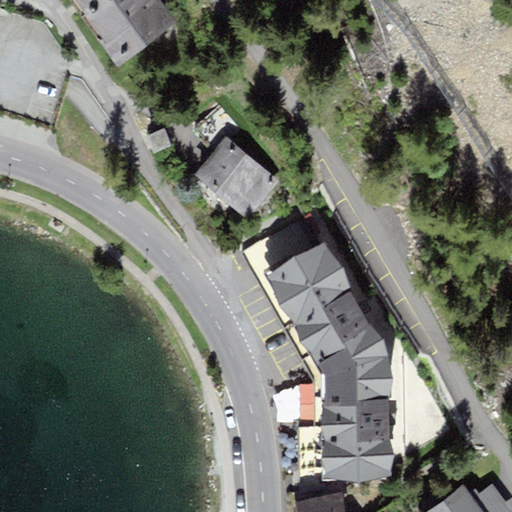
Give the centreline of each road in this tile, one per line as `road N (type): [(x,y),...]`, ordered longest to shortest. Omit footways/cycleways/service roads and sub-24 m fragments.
road 1 (residential): [(218,0),(350,186),(511,467)]
road 2 (residential): [(200,299),(215,270),(47,0)]
road 3 (secondary): [(200,299),(140,229),(105,203),(0,156)]
road 4 (secondary): [(263,511),(242,377),(200,299)]
